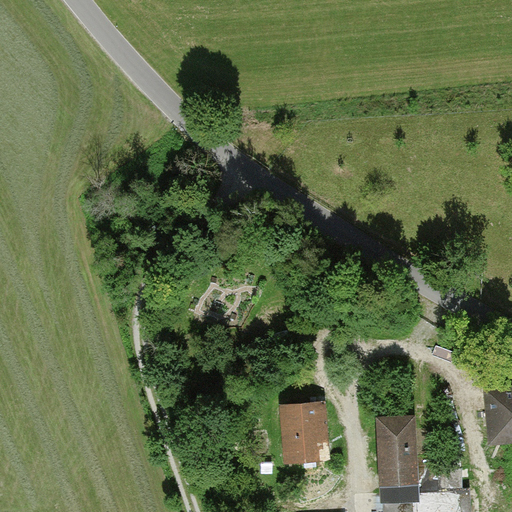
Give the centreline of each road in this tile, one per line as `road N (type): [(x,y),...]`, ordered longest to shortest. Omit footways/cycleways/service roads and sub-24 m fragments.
road 1 (unclassified): [(79,0),(204,135),(395,264),(511,328)]
road 2 (track): [(193,511),(148,371),(140,319),(152,280),(174,248),(256,173)]
